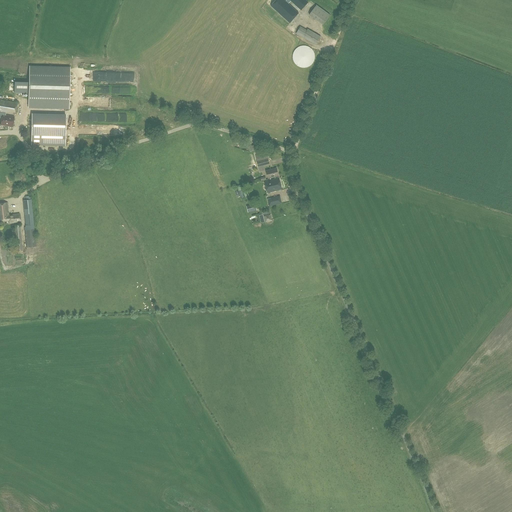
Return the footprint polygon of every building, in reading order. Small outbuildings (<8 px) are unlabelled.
[(284,0),(276,0),(271,6),(290,23),(299,13),(284,0)] [(290,0),(302,10),(309,2),(306,0),(290,0)] [(330,15),(316,5),(309,15),(323,25),(330,15)] [(300,27),(296,34),(316,45),(321,37),(308,29),(307,31),(300,27)] [(69,108),(70,67),(30,66),(29,107),(69,108)] [(17,103),(8,101),(0,99),(0,117),(2,118),(5,119),(6,115),(6,113),(15,115),(17,103)] [(65,115),(31,114),(31,144),(65,145),(65,115)] [(14,117),(8,116),(6,115),(5,119),(2,118),(1,125),(13,127),(14,117)] [(270,165),(267,154),(267,153),(256,156),(257,160),(259,168),(270,165)] [(279,176),(277,168),(266,171),(268,178),(279,176)] [(282,189),(280,178),(265,182),(268,193),(282,189)] [(280,196),(271,198),(272,201),(268,202),(269,206),(275,205),(282,203),(280,196)] [(36,246),(31,199),(23,200),(26,227),(24,227),(26,247),(36,246)] [(21,221),(20,213),(14,214),(14,215),(9,215),(7,202),(0,203),(0,221),(9,220),(9,223),(21,221)] [(20,227),(13,227),(16,251),(22,251),(20,227)]
